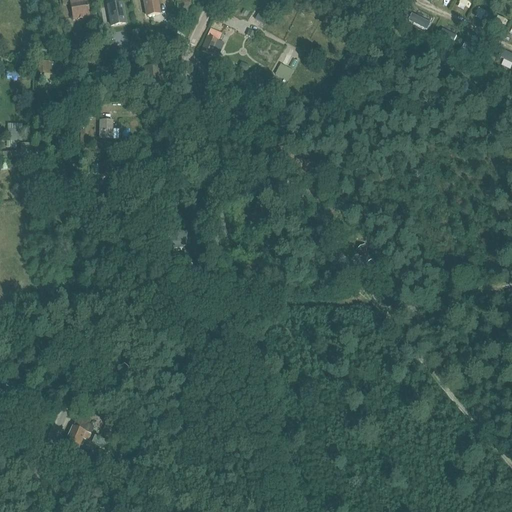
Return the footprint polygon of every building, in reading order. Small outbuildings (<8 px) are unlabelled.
[(72,21),(90,18),(86,0),(61,0),(63,8),(70,7),(72,21)] [(143,0),(147,18),(160,16),(156,0),(143,0)] [(466,13),(469,3),(461,0),(460,0),(457,10),(466,13)] [(110,28),(126,26),(123,4),(106,7),(110,28)] [(476,20),(483,20),(484,12),(476,11),(476,20)] [(260,13),(255,21),(263,25),(267,18),(260,13)] [(412,15),(409,22),(428,31),(431,24),(412,15)] [(210,30),(201,52),(212,57),(212,55),(218,58),(224,45),(218,42),(222,35),(210,30)] [(443,30),(439,37),(453,44),(457,37),(443,30)] [(466,42),(463,49),(481,58),(485,51),(466,42)] [(511,55),(503,51),(500,58),(511,63),(511,55)] [(44,81),(57,81),(57,75),(64,75),(65,64),(38,63),(38,75),(44,75),(44,81)] [(240,66),(238,69),(247,73),(248,69),(247,67),(241,64),(240,66)] [(271,71),(263,76),(266,82),(274,77),(271,71)] [(137,86),(159,85),(159,75),(137,75),(137,86)] [(99,140),(118,141),(119,131),(113,131),(113,122),(99,121),(99,140)] [(8,125),(7,148),(16,148),(16,142),(22,142),(22,125),(8,125)] [(3,152),(3,159),(33,158),(33,145),(21,145),(21,151),(3,152)] [(44,145),(34,145),(35,159),(45,158),(44,145)] [(98,165),(91,166),(93,180),(115,178),(114,163),(98,164),(98,165)] [(181,248),(190,248),(190,233),(166,233),(167,250),(181,250),(181,248)] [(365,246),(357,251),(366,265),(374,260),(365,246)] [(180,266),(173,264),(168,275),(199,288),(201,283),(177,273),(180,266)] [(63,448),(76,454),(83,439),(88,441),(91,435),(91,434),(94,427),(89,425),(91,419),(89,419),(89,417),(79,413),(73,426),(63,448)] [(95,436),(92,443),(104,448),(107,441),(95,436)]
